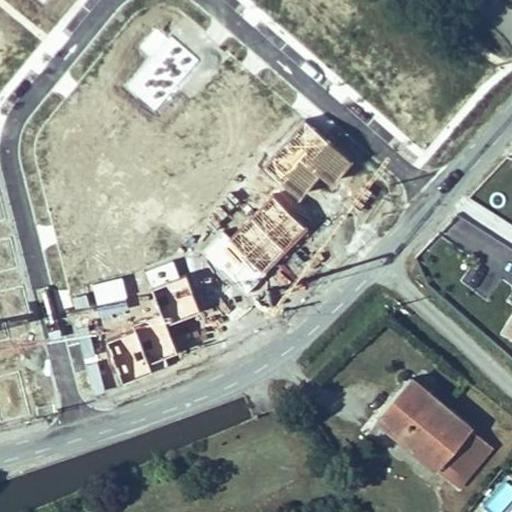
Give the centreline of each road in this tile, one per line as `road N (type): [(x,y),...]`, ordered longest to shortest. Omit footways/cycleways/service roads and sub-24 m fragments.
road 1 (residential): [(80,432),(10,135),(16,116),(115,0)]
road 2 (residential): [(80,432),(208,388),(282,351),(369,267)]
road 3 (residential): [(208,0),(435,197)]
road 4 (residential): [(369,267),(511,388)]
road 5 (residential): [(435,197),(511,105)]
